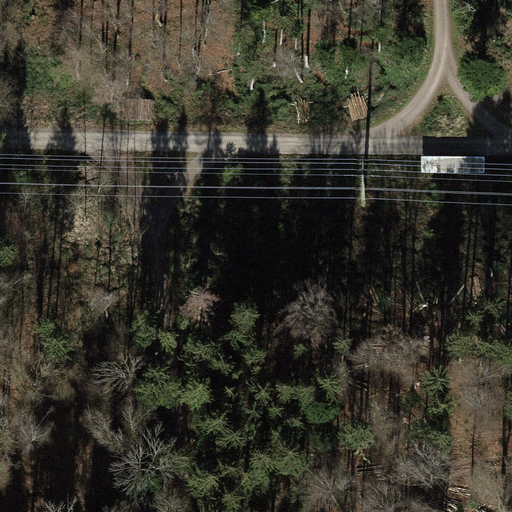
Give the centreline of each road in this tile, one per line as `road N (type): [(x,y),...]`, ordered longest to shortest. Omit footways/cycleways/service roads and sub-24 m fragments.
road 1 (track): [(0,143),(511,153)]
road 2 (track): [(91,147),(134,185),(153,232),(193,511)]
road 3 (track): [(445,0),(462,154)]
road 4 (track): [(153,232),(199,166),(238,147)]
